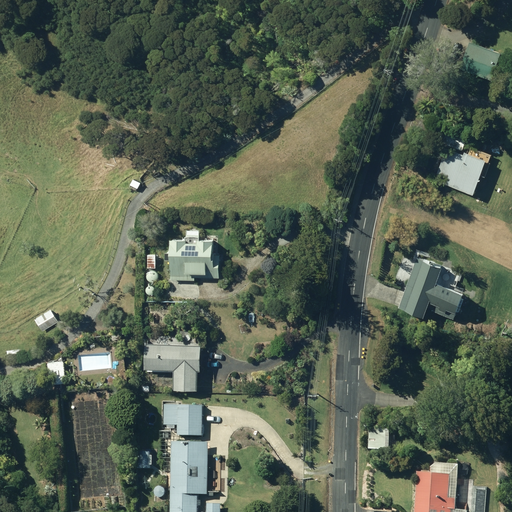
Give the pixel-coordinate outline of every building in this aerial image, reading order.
[(465,69),(496,80),(505,53),(474,42),(465,69)] [(443,144),(460,150),(465,138),(448,132),(443,144)] [(452,149),(443,174),(449,176),(447,182),(472,191),(483,160),(452,149)] [(133,186),(139,190),(143,183),(137,180),(133,186)] [(194,277),(218,278),(220,235),(203,234),(203,228),(184,227),(183,238),(168,237),(166,276),(166,280),(194,281),(194,277)] [(151,267),(159,267),(159,253),(151,253),(151,267)] [(420,258),(402,306),(428,316),(434,301),(460,311),(462,307),(466,294),(440,284),(446,267),(420,258)] [(38,318),(45,330),(61,320),(54,307),(38,318)] [(180,368),(179,389),(201,389),(201,370),(204,370),(203,345),(150,345),(150,369),(180,368)] [(50,361),(52,383),(69,381),(67,360),(50,361)] [(182,425),(182,435),(203,435),(204,407),(168,407),(168,425),(182,425)] [(388,431),(370,430),(368,449),(386,451),(388,431)] [(208,445),(177,444),(177,511),(196,511),(197,494),(208,494),(208,445)] [(141,469),(151,469),(152,453),(142,453),(141,469)] [(452,474),(421,471),(417,511),(452,511),(453,507),(458,507),(459,498),(458,498),(450,497),(452,474)]
